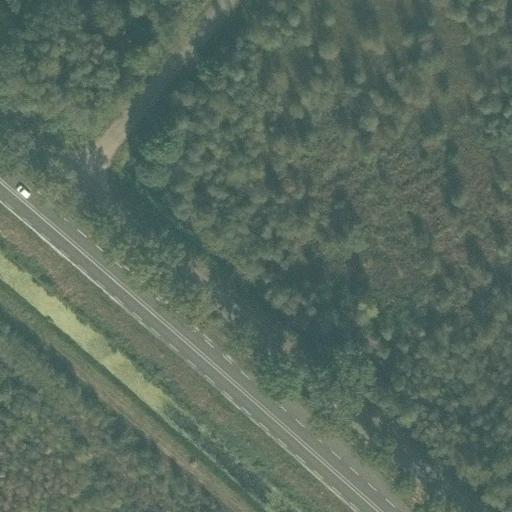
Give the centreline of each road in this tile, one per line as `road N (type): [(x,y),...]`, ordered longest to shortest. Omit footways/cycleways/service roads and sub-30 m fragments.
road 1 (unclassified): [(470,511),(76,179)]
road 2 (primary): [(378,511),(5,185)]
road 3 (track): [(242,511),(0,305)]
road 4 (unclassified): [(76,179),(228,0)]
